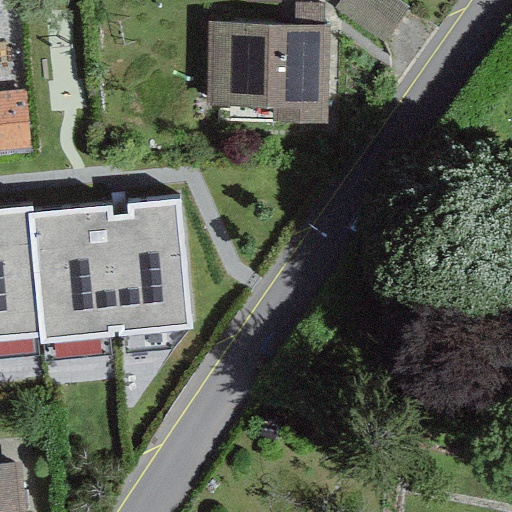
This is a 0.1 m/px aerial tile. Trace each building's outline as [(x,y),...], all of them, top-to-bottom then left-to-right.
[(325,20),(326,1),(301,0),(245,0),(245,15),(325,20)] [(414,10),(399,0),(351,0),(344,10),(392,43),(402,28),(414,10)] [(334,30),(223,27),(221,104),(284,106),(284,121),(332,122),(334,30)] [(0,148),(30,146),(25,89),(0,91),(0,148)] [(180,193),(31,206),(42,328),(43,335),(191,321),(180,193)] [(31,202),(0,204),(0,331),(42,328),(31,206),(31,202)] [(28,511),(25,469),(0,471),(0,511),(28,511)]
